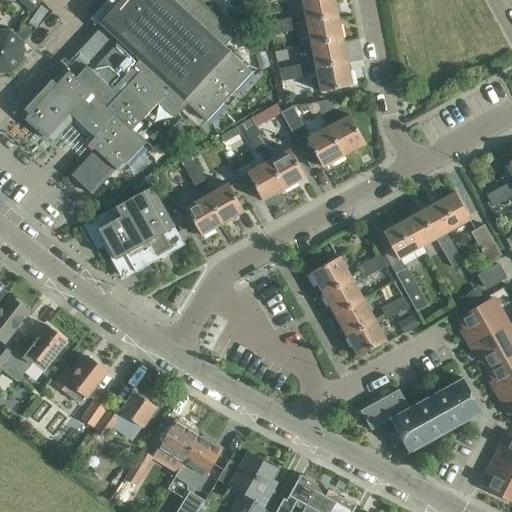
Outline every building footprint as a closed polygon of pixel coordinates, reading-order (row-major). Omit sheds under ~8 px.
[(34,13),(42,4),(37,0),(21,0),(21,1),(34,13)] [(67,125),(92,148),(69,173),(92,194),(121,161),(126,165),(146,143),(145,142),(184,100),(206,121),(251,72),(223,47),(235,34),(203,4),(198,0),(113,0),(93,22),(100,28),(64,66),(22,113),(53,141),(67,125)] [(338,15),(335,1),(334,0),(301,0),(306,22),(338,15)] [(62,24),(52,13),(22,40),(32,51),(62,24)] [(311,45),(343,39),(338,15),(306,22),(311,45)] [(271,29),(295,24),(294,17),(269,22),(271,29)] [(295,24),(271,29),(272,35),(297,30),(295,24)] [(0,73),(12,73),(24,60),(23,42),(10,30),(0,30),(0,73)] [(351,60),(364,58),(360,38),(348,40),(351,60)] [(315,68),(347,62),(343,39),(311,45),(315,68)] [(275,56),(276,56),(308,50),(306,45),(274,52),(275,56)] [(347,62),(315,68),(320,92),(352,86),(347,62)] [(280,75),(305,70),(304,64),(279,69),(280,75)] [(305,70),(280,75),(281,82),(306,77),(305,70)] [(313,103),(315,105),(322,117),(334,111),(328,100),(313,103)] [(276,104),(251,119),(255,127),(281,112),(276,104)] [(281,113),(280,113),(297,143),(306,137),(323,167),(344,156),(328,126),(307,137),(306,135),(307,134),(292,107),(292,106),(292,107),(281,113)] [(344,156),(365,145),(349,114),(328,126),(344,156)] [(247,121),(263,151),(268,148),(255,127),(251,119),(251,118),(247,121)] [(257,154),(263,151),(247,121),(242,123),(221,135),(217,137),(221,145),(226,143),(225,142),(228,140),(226,136),(238,129),(239,131),(243,129),(245,132),(257,154)] [(284,189),(306,177),(289,148),(268,160),(284,189)] [(186,158),(201,185),(206,182),(194,161),(190,153),(186,155),(187,157),(186,158)] [(196,188),(201,185),(186,158),(181,161),(184,166),(184,167),(196,188)] [(263,201),(284,189),(268,160),(247,172),(263,201)] [(206,195),(223,224),(244,212),(228,183),(206,195)] [(490,201),(511,189),(508,183),(486,195),(490,201)] [(176,233),(174,227),(152,187),(83,225),(98,249),(107,244),(126,277),(183,245),(181,241),(189,236),(185,228),(176,233)] [(511,189),(490,201),(487,203),(489,208),(497,223),(505,219),(497,204),(511,195),(511,189)] [(446,234),(470,220),(455,192),(431,205),(446,234)] [(201,235),(223,224),(206,195),(181,209),(196,236),(200,234),(201,235)] [(463,263),(446,234),(431,205),(407,218),(423,247),(435,240),(452,268),(463,263)] [(383,232),(392,247),(383,252),(416,312),(428,305),(407,267),(403,269),(398,261),(423,247),(407,218),(383,232)] [(488,262),(501,255),(484,225),(471,232),(488,262)] [(361,272),(383,260),(380,255),(357,267),(361,272)] [(322,294),(352,277),(340,256),(311,272),(322,294)] [(383,260),(361,272),(364,278),(386,266),(383,260)] [(485,290),(507,278),(499,263),(477,275),(485,290)] [(334,314),(364,298),(352,277),(322,294),(334,314)] [(0,339),(4,343),(29,311),(25,308),(25,304),(16,297),(13,299),(9,296),(0,308),(0,339)] [(377,317),(406,301),(403,296),(381,308),(382,311),(376,314),(377,317)] [(468,347),(510,323),(495,297),(457,319),(462,329),(459,330),(468,347)] [(346,335),(375,319),(364,298),(334,314),(346,335)] [(387,320),(408,308),(409,307),(406,301),(377,317),(375,319),(346,335),(358,356),(387,340),(377,322),(385,317),(387,320)] [(486,371),(511,356),(511,326),(510,323),(468,347),(478,365),(482,363),(486,371)] [(41,373),(46,368),(67,340),(46,324),(18,362),(9,355),(0,366),(0,367),(10,375),(18,380),(30,364),(41,373)] [(0,365),(10,352),(0,344),(0,365)] [(498,399),(511,391),(511,356),(486,371),(492,381),(490,383),(498,399)] [(83,394),(87,397),(107,372),(88,357),(74,374),(66,369),(54,383),(70,395),(73,391),(81,397),(83,394)] [(409,453),(482,412),(462,377),(409,407),(398,389),(360,411),(371,431),(391,420),(397,430),(388,435),(394,446),(402,441),(409,453)] [(511,391),(498,399),(508,416),(511,414),(511,415),(511,391)] [(141,427),(156,406),(135,392),(121,413),(122,413),(119,417),(109,409),(95,430),(106,438),(115,425),(118,428),(122,422),(137,432),(141,427)] [(93,428),(107,408),(95,399),(81,420),(93,428)] [(178,468),(198,436),(189,430),(190,428),(175,419),(158,447),(175,457),(171,464),(178,468)] [(496,455),(494,458),(511,467),(511,432),(511,433),(507,441),(503,450),(499,448),(496,455)] [(178,468),(174,475),(199,490),(206,477),(222,450),(198,436),(178,468)] [(137,485),(153,457),(142,451),(125,478),(137,485)] [(230,511),(261,511),(276,486),(270,482),(276,470),(248,455),(230,487),(241,493),(230,511)] [(488,479),(484,488),(511,501),(511,467),(494,458),(492,462),(489,469),(492,470),(488,479)] [(300,511),(302,510),(316,485),(300,476),(286,500),(283,498),(275,511),(300,511)] [(300,511),(329,511),(338,497),(336,496),(318,486),(316,485),(302,510),(300,511)] [(191,495),(180,511),(197,511),(203,502),(191,495)] [(351,511),(355,506),(338,497),(329,511),(351,511)]
